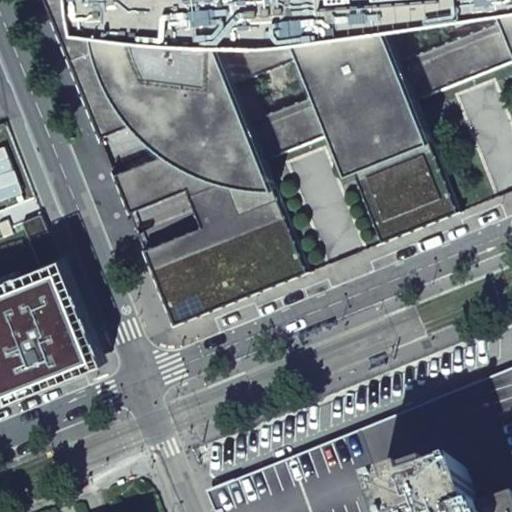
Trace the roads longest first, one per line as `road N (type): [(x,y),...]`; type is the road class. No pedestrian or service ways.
road 1 (residential): [(511,231),(142,380)]
road 2 (residential): [(0,14),(142,380)]
road 3 (residential): [(142,380),(0,439)]
road 4 (residential): [(142,380),(192,511)]
